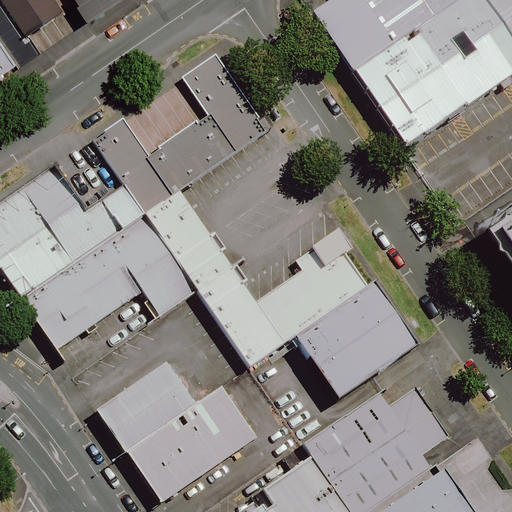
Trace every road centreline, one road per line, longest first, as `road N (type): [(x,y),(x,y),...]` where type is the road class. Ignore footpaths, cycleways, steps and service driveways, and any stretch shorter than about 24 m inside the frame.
road 1 (residential): [(511,396),(239,0)]
road 2 (residential): [(202,0),(0,137)]
